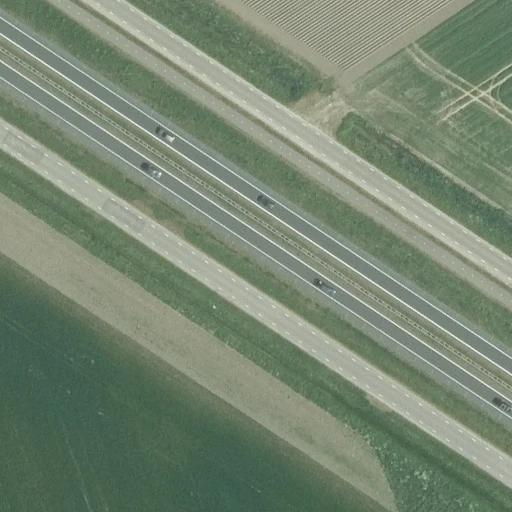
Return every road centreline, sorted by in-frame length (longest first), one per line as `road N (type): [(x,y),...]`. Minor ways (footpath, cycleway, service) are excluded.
road 1 (trunk): [(511,364),(0,20)]
road 2 (trunk): [(0,75),(511,417)]
road 3 (unclassified): [(0,135),(511,476)]
road 4 (tertiary): [(104,0),(511,272)]
